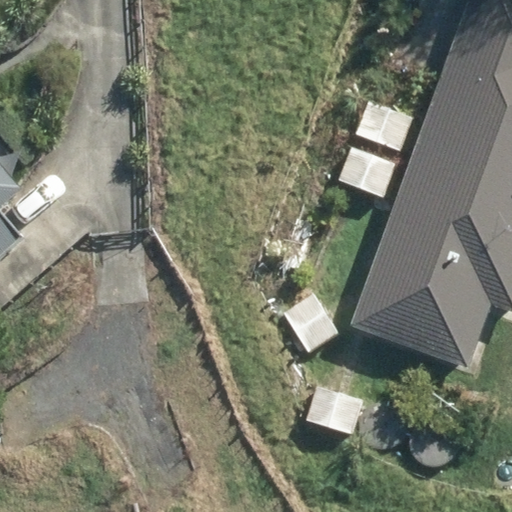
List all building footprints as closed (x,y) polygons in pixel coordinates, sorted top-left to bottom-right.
[(511,0),(466,0),(351,329),(470,370),(491,308),(511,315),(511,0)] [(384,203),(418,119),(370,100),(337,184),(384,203)] [(0,162),(0,253),(23,233),(0,206),(0,199),(18,184),(0,162)] [(316,293),(284,316),(311,354),(343,331),(316,293)] [(364,400),(316,383),(304,419),(352,436),(364,400)]
